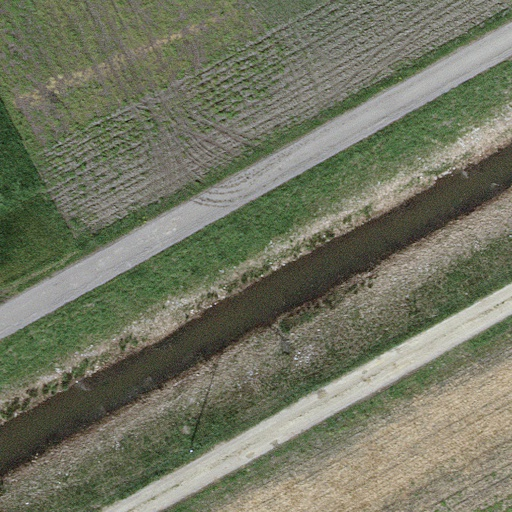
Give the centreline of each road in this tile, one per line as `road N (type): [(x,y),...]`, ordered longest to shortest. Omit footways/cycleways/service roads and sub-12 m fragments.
road 1 (track): [(511,50),(0,334)]
road 2 (track): [(179,511),(511,328)]
